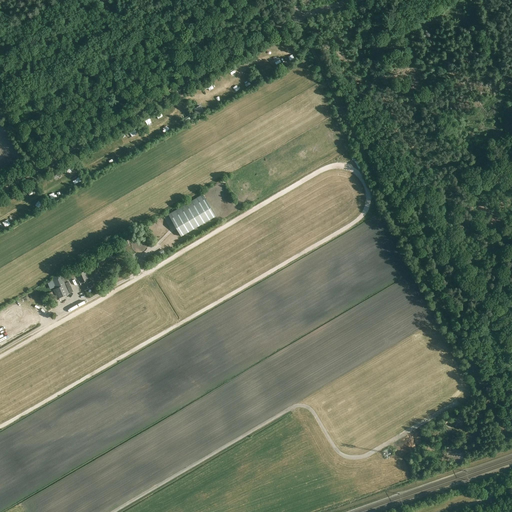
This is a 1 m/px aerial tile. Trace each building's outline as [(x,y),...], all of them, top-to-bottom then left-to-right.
[(283,49),(289,51),(291,45),(285,43),(283,49)] [(215,99),(210,102),(213,107),(218,104),(215,99)] [(197,115),(203,111),(200,105),(193,109),(197,115)] [(33,187),(29,192),(34,196),(38,191),(33,187)] [(203,194),(168,215),(181,236),(216,216),(203,194)] [(229,194),(220,199),(223,203),(231,199),(229,194)] [(128,236),(119,241),(124,248),(129,245),(126,240),(129,238),(128,236)] [(132,255),(129,257),(136,267),(139,265),(132,255)] [(57,298),(69,293),(64,282),(77,275),(73,268),(59,275),(58,276),(52,279),(56,288),(53,289),(57,298)] [(84,290),(93,286),(91,282),(89,283),(87,279),(88,278),(85,272),(77,275),(81,283),(84,290)]
